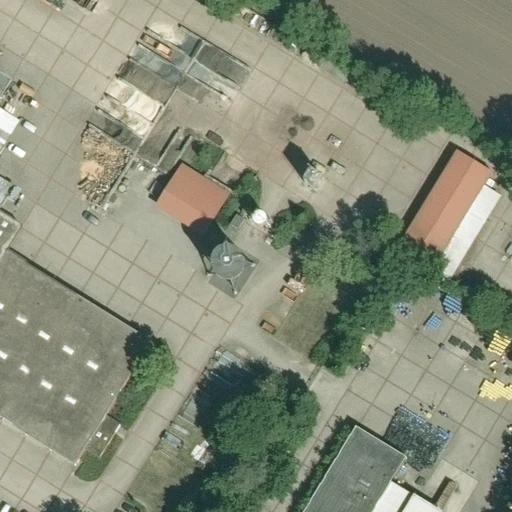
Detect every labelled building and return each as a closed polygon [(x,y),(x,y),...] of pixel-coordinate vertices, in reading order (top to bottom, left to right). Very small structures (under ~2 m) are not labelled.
[(169,82),(153,79),(145,114),(161,117),(169,82)] [(0,421),(75,468),(85,452),(99,460),(120,426),(106,418),(151,345),(4,254),(19,229),(0,217),(0,205),(10,189),(0,182),(0,151),(1,150),(0,149),(0,96),(7,85),(0,81),(0,421)] [(458,154),(397,250),(433,273),(493,176),(458,154)] [(193,241),(224,197),(176,163),(145,207),(193,241)] [(361,433),(312,511),(436,511),(398,488),(413,464),(361,433)]
